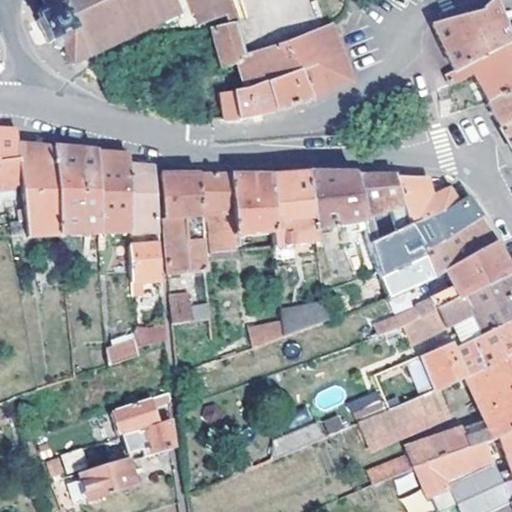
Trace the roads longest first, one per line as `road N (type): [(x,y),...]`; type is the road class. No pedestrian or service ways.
road 1 (tertiary): [(511,227),(471,160),(445,153),(212,156),(186,143)]
road 2 (residential): [(440,0),(407,29),(397,63),(349,104),(281,125),(212,130),(186,143)]
road 3 (tertiary): [(186,143),(0,101)]
